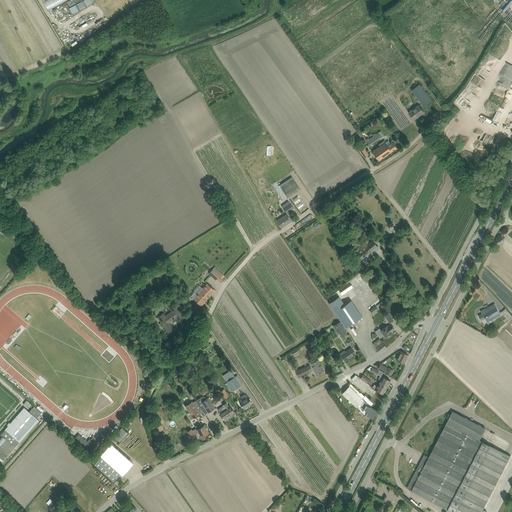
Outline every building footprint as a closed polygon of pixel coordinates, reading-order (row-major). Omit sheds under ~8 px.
[(50,9),(71,0),(46,0),(50,9)] [(89,0),(72,7),(74,14),(97,5),(94,0),(89,0)] [(411,90),(424,106),(432,100),(420,84),(411,90)] [(419,105),(409,112),(414,120),(424,112),(419,105)] [(370,145),(381,137),(378,133),(367,141),(370,145)] [(392,142),(391,143),(389,140),(385,143),(385,142),(384,140),(378,144),(380,146),(372,152),(378,161),(396,148),(392,142)] [(359,150),(361,154),(364,158),(369,155),(366,151),(363,147),(359,150)] [(274,158),(279,154),(275,150),(270,154),(274,158)] [(279,185),(285,194),(288,198),(300,189),(297,185),(292,177),(279,185)] [(287,213),(293,208),(288,201),(282,206),(287,213)] [(276,221),(281,228),(292,221),(287,214),(276,221)] [(363,238),(364,237),(368,234),(364,228),(359,233),(363,238)] [(364,247),(369,253),(377,246),(372,240),(369,243),(367,240),(363,243),(362,244),(360,245),(363,248),(364,247)] [(361,259),(364,257),(369,253),(364,247),(363,248),(361,250),(359,248),(354,252),(356,255),(358,254),(358,255),(361,259)] [(354,264),(360,270),(364,267),(359,260),(354,264)] [(219,275),(213,269),(209,273),(216,279),(219,275)] [(193,298),(197,302),(201,305),(210,295),(209,295),(214,290),(210,287),(207,283),(200,291),(198,289),(191,296),(193,298)] [(339,296),(329,303),(345,328),(362,317),(351,300),(344,305),(339,296)] [(140,297),(133,302),(137,306),(144,301),(140,297)] [(183,316),(180,312),(174,303),(169,307),(173,312),(165,317),(163,313),(158,317),(165,328),(168,332),(173,328),(168,322),(173,318),(173,319),(174,318),(176,316),(178,320),(183,316)] [(481,320),(485,318),(486,320),(487,322),(501,315),(500,313),(498,310),(496,306),(494,303),(485,309),(481,311),(482,314),(479,316),(481,320)] [(502,312),(509,319),(511,316),(511,315),(505,309),(502,312)] [(388,313),(385,316),(390,323),(393,320),(388,313)] [(334,325),(333,326),(337,332),(338,331),(342,336),(347,333),(339,322),(334,325)] [(394,329),(391,325),(391,324),(387,327),(387,326),(381,330),(379,328),(375,331),(380,338),(384,335),(385,337),(392,333),(391,331),(394,329)] [(380,353),(387,347),(379,338),(373,344),(380,353)] [(340,354),(342,357),(345,361),(356,353),(352,347),(345,352),(345,350),(340,354)] [(401,362),(403,363),(408,355),(401,351),(396,360),(401,362),(400,362),(401,362)] [(324,370),(321,366),(318,359),(311,363),(314,370),(316,374),(324,370)] [(387,367),(381,363),(377,368),(384,372),(387,367)] [(312,371),(310,367),(309,365),(296,371),(297,373),(299,378),(312,371)] [(389,367),(385,372),(391,376),(394,370),(389,367)] [(233,391),(241,385),(243,384),(237,375),(235,377),(230,370),(223,375),(233,391)] [(390,381),(386,378),(382,377),(381,376),(379,379),(380,380),(379,383),(380,384),(387,387),(390,381)] [(350,383),(348,385),(349,386),(358,395),(360,393),(350,383)] [(383,394),(387,387),(380,384),(379,383),(377,386),(374,384),(373,387),(376,390),(383,394)] [(342,393),(356,407),(363,400),(358,395),(349,386),(342,393)] [(371,405),(378,409),(380,405),(377,404),(379,401),(381,398),(382,396),(370,389),(369,391),(368,391),(368,392),(367,394),(375,398),(371,405)] [(239,401),(240,402),(241,404),(244,408),(247,406),(247,405),(252,402),(248,396),(247,396),(244,394),(241,396),(242,399),(239,401)] [(362,396),(369,404),(372,402),(364,394),(362,396)] [(201,402),(208,412),(215,408),(208,398),(207,398),(206,397),(205,396),(203,396),(202,397),(196,400),(199,404),(201,402)] [(193,418),(204,411),(199,404),(196,400),(193,403),(192,401),(185,406),(193,418)] [(218,409),(220,412),(221,415),(222,417),(223,418),(224,419),(231,415),(232,416),(235,414),(230,406),(228,406),(226,403),(223,405),(218,409)] [(378,410),(370,406),(370,407),(366,405),(364,409),(368,411),(366,415),(374,419),(378,410)] [(37,417),(41,412),(34,406),(30,410),(37,417)] [(2,436),(0,438),(0,457),(3,460),(8,455),(13,449),(18,444),(19,442),(38,421),(36,419),(32,415),(29,413),(26,409),(24,407),(7,426),(5,429),(0,435),(2,436)] [(485,428),(453,411),(429,457),(424,454),(407,488),(411,490),(411,491),(452,511),(481,511),(511,455),(479,439),(485,428)] [(199,433),(201,437),(208,433),(204,425),(197,429),(197,428),(192,430),(191,429),(187,431),(192,438),(196,436),(195,435),(199,433)] [(89,454),(100,442),(103,438),(100,435),(97,439),(94,436),(88,442),(79,434),(73,440),(89,454)] [(101,456),(94,464),(113,481),(120,473),(101,456)] [(57,496),(49,505),(52,508),(60,499),(57,496)]
